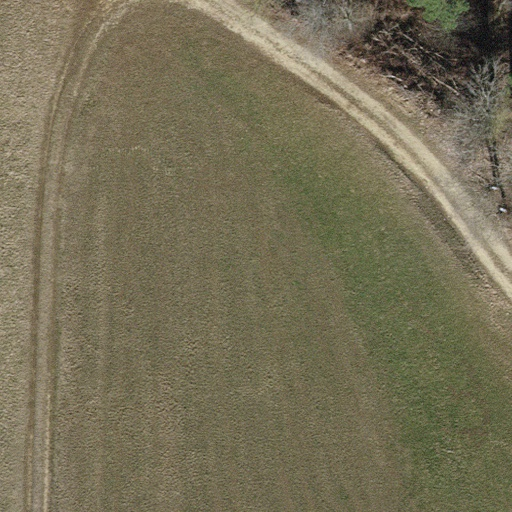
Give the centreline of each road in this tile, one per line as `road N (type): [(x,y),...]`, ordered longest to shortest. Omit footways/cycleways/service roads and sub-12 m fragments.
road 1 (track): [(147,0),(95,62),(55,163),(36,511)]
road 2 (track): [(511,269),(358,100),(197,0)]
